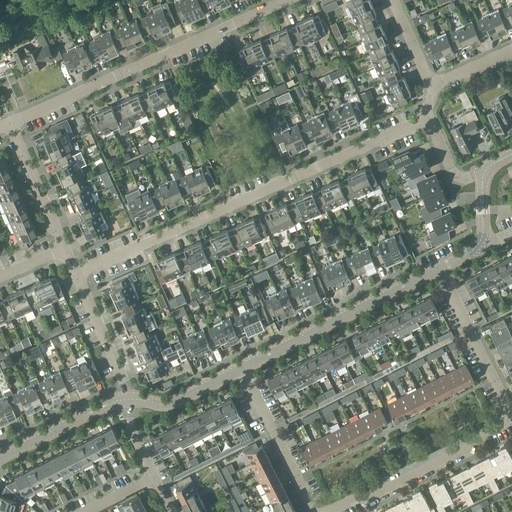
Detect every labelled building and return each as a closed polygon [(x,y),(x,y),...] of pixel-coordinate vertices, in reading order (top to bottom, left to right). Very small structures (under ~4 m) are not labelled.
[(197,17),(189,0),(179,0),(180,1),(174,3),(182,21),(187,19),(188,21),(197,17)] [(209,9),(204,0),(189,0),(197,17),(205,13),(204,11),(209,9)] [(223,5),(220,0),(204,0),(209,9),(214,7),(215,9),(223,5)] [(351,15),(372,5),(370,0),(347,0),(346,0),(349,6),(347,7),(351,15)] [(152,6),(154,10),(163,32),(172,28),(171,26),(176,24),(166,2),(161,4),(160,2),(152,6)] [(372,5),(351,15),(354,23),(356,22),(358,27),(376,20),(374,14),(376,13),(372,5)] [(414,8),(408,11),(410,16),(417,14),(414,8)] [(511,26),(504,8),(499,10),(498,9),(490,12),(500,34),(508,30),(507,28),(511,26)] [(163,32),(154,10),(146,13),(146,15),(141,17),(149,36),(154,34),(155,36),(163,32)] [(500,34),(490,12),(482,16),(483,17),(477,20),(486,38),(490,36),(491,38),(500,34)] [(426,13),(412,19),(414,25),(428,19),(426,13)] [(304,19),(314,41),(322,37),(321,35),(326,33),(330,31),(324,18),(321,20),(318,15),(313,17),(313,15),(304,19)] [(127,22),(137,43),(145,40),(145,38),(149,36),(141,17),(136,20),(135,18),(127,22)] [(292,27),(300,45),(305,43),(306,44),(314,41),(304,19),(296,23),(297,25),(292,27)] [(376,20),(358,27),(360,32),(359,33),(362,41),(384,31),(380,23),(378,24),(376,20)] [(464,24),(473,46),(482,42),(481,40),(486,38),(477,20),(472,22),(472,20),(464,24)] [(137,43),(127,22),(119,25),(120,27),(115,29),(123,47),(128,45),(129,47),(137,43)] [(473,46),(464,24),(455,27),(456,29),(451,31),(459,50),(464,47),(465,49),(473,46)] [(300,45),(292,27),(287,29),(286,27),(278,31),(286,48),(287,52),(295,49),(295,47),(300,45)] [(123,47),(115,29),(110,31),(109,30),(101,33),(111,55),(119,51),(118,49),(123,47)] [(270,36),(265,38),(270,48),(273,57),(279,54),(279,56),(287,52),(286,48),(278,31),(269,34),(270,36)] [(388,40),(384,31),(362,41),(366,49),(367,48),(370,53),(388,45),(386,41),(388,40)] [(445,32),(437,35),(447,57),(455,54),(454,52),(459,50),(451,31),(446,34),(445,32)] [(18,64),(29,60),(32,67),(45,62),(44,60),(53,56),(43,32),(36,34),(40,44),(38,44),(38,47),(26,51),(24,46),(13,50),(18,64)] [(94,39),(89,41),(97,59),(101,57),(102,59),(111,55),(101,33),(93,37),(94,39)] [(438,61),(447,57),(437,35),(429,39),(430,41),(425,43),(433,61),(438,59),(438,61)] [(260,38),(251,42),(254,48),(261,64),(269,60),(268,59),(273,57),(270,48),(265,38),(261,40),(260,38)] [(83,41),(75,45),(84,67),(93,63),(92,61),(97,59),(89,41),(84,43),(83,41)] [(261,64),(251,42),(243,46),(244,48),(239,50),(243,60),(240,62),(247,78),(264,70),(261,64)] [(75,45),(67,49),(67,50),(62,53),(70,71),(75,68),(76,70),(84,67),(75,45)] [(374,67),(396,58),(392,49),(390,50),(388,45),(370,53),(372,59),(370,59),(374,67)] [(381,80),(400,72),(397,67),(399,66),(396,58),(374,67),(377,75),(379,75),(381,80)] [(315,67),(310,69),(313,77),(318,74),(315,67)] [(334,71),(328,74),(330,79),(336,76),(334,71)] [(400,72),(381,80),(384,85),(382,86),(386,94),(407,84),(404,76),(402,77),(400,72)] [(328,74),(323,76),(326,83),(331,80),(330,79),(328,74)] [(155,85),(165,106),(173,103),(172,101),(178,99),(177,96),(180,95),(175,83),(171,84),(170,81),(165,83),(164,81),(155,85)] [(276,84),(271,87),(274,94),(280,92),(276,84)] [(407,84),(386,94),(389,102),(391,101),(393,106),(411,98),(409,93),(411,92),(407,84)] [(143,92),(151,111),(156,108),(157,110),(165,106),(155,85),(147,88),(148,90),(143,92)] [(271,88),(265,90),(268,96),(273,94),(271,88)] [(364,90),(360,92),(364,101),(368,99),(364,90)] [(288,91),(283,94),(286,101),(291,99),(288,91)] [(465,91),(458,94),(461,101),(468,98),(465,91)] [(151,111),(143,92),(138,95),(137,93),(129,96),(139,118),(147,115),(146,113),(151,111)] [(342,103),(351,125),(360,122),(359,120),(364,117),(362,114),(366,112),(357,92),(350,95),(349,99),(349,100),(342,103)] [(494,111),(487,114),(497,133),(511,125),(507,117),(508,115),(511,112),(511,109),(505,95),(493,101),(496,106),(494,107),(493,109),(494,111)] [(117,104),(125,122),(128,130),(141,124),(139,118),(129,96),(121,100),(121,102),(117,104)] [(351,125),(342,103),(333,107),(334,109),(329,111),(337,129),(342,127),(343,129),(351,125)] [(125,122),(117,104),(112,106),(111,104),(103,108),(112,130),(118,127),(121,134),(128,130),(125,122)] [(112,130),(103,108),(94,112),(95,114),(90,116),(98,134),(103,132),(104,133),(112,130)] [(463,124),(452,129),(463,152),(477,145),(472,135),(473,133),(479,130),(474,120),(478,119),(473,109),(459,117),(463,124)] [(337,129),(329,111),(324,113),(323,111),(315,115),(325,137),(333,133),(332,131),(337,129)] [(303,123),(311,141),(316,139),(317,141),(325,137),(315,115),(307,119),(308,120),(303,123)] [(47,148),(69,139),(65,131),(70,129),(66,119),(50,125),(52,130),(43,134),(45,139),(43,140),(47,148)] [(311,141),(303,123),(298,125),(297,123),(289,127),(299,148),(307,145),(306,143),(311,141)] [(279,125),(270,129),(280,152),(284,151),(284,152),(289,150),(290,152),(299,148),(289,127),(281,130),(279,125)] [(69,139),(47,148),(51,157),(53,156),(55,161),(73,153),(71,148),(72,147),(69,139)] [(173,143),(169,145),(172,154),(177,152),(173,143)] [(73,153),(55,161),(57,166),(55,167),(59,175),(81,165),(87,162),(81,149),(73,153)] [(408,166),(412,175),(421,171),(430,167),(429,164),(430,164),(429,158),(426,158),(424,153),(412,158),(408,151),(393,158),(398,168),(408,166)] [(3,164),(0,165),(0,177),(9,174),(6,168),(5,168),(3,164)] [(67,187),(85,179),(82,174),(84,173),(81,165),(59,175),(62,183),(64,182),(67,187)] [(193,169),(203,191),(211,187),(210,185),(215,183),(214,179),(217,178),(212,166),(208,167),(207,165),(202,167),(201,165),(193,169)] [(356,171),(366,193),(374,190),(373,188),(378,185),(370,167),(365,170),(364,168),(356,171)] [(189,195),(181,177),(177,169),(170,173),(173,178),(167,181),(176,203),(185,199),(184,197),(189,195)] [(181,177),(189,195),(193,193),(194,195),(203,191),(193,169),(185,173),(186,174),(181,177)] [(366,193),(356,171),(348,175),(349,177),(344,179),(352,197),(357,195),(358,197),(366,193)] [(424,196),(442,188),(441,187),(442,187),(441,181),(438,181),(435,174),(425,179),(421,171),(412,175),(406,177),(411,188),(419,186),(424,196)] [(0,189),(12,184),(10,180),(11,179),(9,174),(0,177),(0,189)] [(109,175),(103,177),(107,185),(113,183),(109,175)] [(85,179),(67,187),(69,192),(67,193),(70,201),(92,192),(89,184),(87,184),(85,179)] [(352,197),(344,179),(339,181),(338,179),(330,183),(339,205),(347,201),(347,200),(352,197)] [(176,203),(167,181),(159,184),(159,186),(154,188),(162,206),(167,204),(168,206),(176,203)] [(339,205),(330,183),(321,187),(322,189),(317,191),(325,209),(331,207),(331,208),(339,205)] [(12,184),(0,189),(0,201),(18,193),(15,188),(14,188),(12,184)] [(140,192),(150,214),(158,210),(157,208),(162,206),(154,188),(149,190),(148,189),(140,192)] [(442,188),(424,196),(427,203),(420,209),(427,222),(432,220),(441,215),(438,208),(449,203),(445,196),(447,193),(443,189),(442,189),(442,188)] [(140,192),(139,189),(125,194),(128,200),(128,201),(125,203),(131,216),(134,214),(136,218),(141,216),(142,218),(150,214),(140,192)] [(325,209),(317,191),(313,193),(312,191),(303,195),(313,216),(321,213),(320,211),(325,209)] [(92,192),(70,201),(74,210),(76,209),(78,214),(96,206),(94,201),(96,200),(92,192)] [(0,203),(4,212),(21,204),(19,200),(20,199),(18,193),(0,201),(0,203)] [(313,216),(303,195),(295,198),(296,200),(291,203),(299,221),(304,218),(305,220),(313,216)] [(299,221),(291,203),(286,205),(285,203),(277,206),(287,228),(295,224),(294,223),(299,221)] [(8,221),(26,213),(24,207),(23,208),(21,204),(4,212),(8,221)] [(96,206),(78,214),(80,218),(78,219),(82,228),(104,218),(100,210),(99,211),(96,206)] [(287,228),(277,206),(269,210),(269,212),(264,214),(272,232),(278,230),(279,232),(287,228)] [(383,206),(375,209),(377,214),(385,210),(383,206)] [(450,211),(441,215),(432,220),(437,230),(429,233),(434,244),(449,238),(446,230),(457,226),(454,221),(456,218),(452,213),(451,214),(450,211)] [(26,213),(8,221),(13,231),(30,224),(28,220),(29,219),(26,213)] [(245,221),(254,242),(262,239),(262,237),(267,235),(259,217),(254,219),(253,217),(245,221)] [(104,218),(82,228),(86,236),(88,235),(90,240),(95,238),(97,243),(105,239),(103,235),(108,232),(106,227),(108,226),(104,218)] [(232,228),(240,247),(245,244),(246,246),(254,242),(245,221),(236,224),(237,226),(232,228)] [(30,224),(13,231),(19,246),(33,240),(31,236),(35,234),(33,227),(32,228),(30,224)] [(333,227),(327,230),(330,236),(336,233),(333,227)] [(356,227),(350,229),(353,235),(359,233),(356,227)] [(240,247),(232,228),(228,230),(227,228),(218,232),(228,254),(236,250),(235,249),(240,247)] [(228,254),(218,232),(210,236),(211,238),(206,240),(214,258),(219,256),(220,258),(228,254)] [(330,238),(324,241),(326,246),(338,240),(336,234),(330,236),(330,238)] [(386,239),(396,260),(404,257),(403,255),(408,252),(400,234),(395,237),(394,235),(386,239)] [(313,235),(306,238),(308,244),(315,241),(313,235)] [(396,260),(386,239),(378,242),(379,244),(374,246),(382,264),(386,262),(387,264),(396,260)] [(214,258),(206,240),(201,242),(200,240),(192,244),(202,266),(210,262),(209,260),(214,258)] [(302,240),(294,244),(296,249),(305,246),(302,240)] [(180,252),(188,270),(193,268),(194,269),(202,266),(192,244),(184,248),(184,250),(180,252)] [(382,264),(374,246),(368,248),(368,247),(360,250),(369,272),(378,268),(377,266),(382,264)] [(284,247),(278,250),(281,256),(287,253),(284,247)] [(369,272),(360,250),(352,254),(352,256),(347,258),(355,276),(360,274),(361,276),(369,272)] [(188,270),(180,252),(175,254),(174,252),(166,255),(175,277),(183,274),(183,272),(188,270)] [(277,254),(271,257),(273,262),(280,260),(277,254)] [(292,254),(284,258),(286,263),(295,260),(292,254)] [(175,277),(166,255),(157,259),(158,261),(153,263),(161,282),(166,279),(167,281),(175,277)] [(355,276),(347,258),(342,260),(341,258),(333,262),(343,284),(351,280),(350,278),(355,276)] [(511,269),(506,258),(496,263),(505,280),(507,285),(511,282),(511,269)] [(343,284),(333,262),(325,266),(326,267),(321,270),(329,288),(334,285),(335,287),(343,284)] [(148,263),(143,266),(146,273),(152,271),(148,263)] [(496,263),(487,268),(495,285),(497,290),(507,285),(496,263)] [(487,268),(477,273),(486,290),(495,285),(487,268)] [(266,269),(261,271),(264,277),(269,275),(266,269)] [(113,298),(135,288),(132,280),(136,278),(132,270),(111,280),(112,282),(109,283),(112,289),(110,289),(113,298)] [(486,290),(477,273),(467,278),(476,295),(486,290)] [(49,276),(40,280),(50,302),(58,298),(57,297),(63,294),(55,276),(50,278),(49,276)] [(304,280),(314,302),(322,298),(321,296),(326,294),(318,276),(313,278),(312,277),(304,280)] [(236,282),(239,289),(248,285),(245,278),(236,282)] [(33,286),(28,288),(36,306),(39,312),(52,306),(50,302),(40,280),(32,284),(33,286)] [(314,302),(304,280),(296,284),(297,285),(292,288),(300,306),(304,304),(305,306),(314,302)] [(239,289),(236,282),(228,286),(231,292),(239,289)] [(22,288),(14,292),(24,314),(32,310),(31,308),(36,306),(28,288),(23,290),(22,288)] [(135,288),(113,298),(117,306),(119,305),(121,310),(139,302),(137,297),(139,296),(135,288)] [(300,306),(292,288),(286,290),(286,288),(278,292),(287,314),(296,310),(295,308),(300,306)] [(196,290),(190,293),(192,299),(199,296),(196,290)] [(7,298),(2,300),(10,318),(15,316),(16,317),(24,314),(14,292),(6,296),(7,298)] [(287,314),(278,292),(270,295),(270,297),(265,299),(273,318),(278,315),(279,317),(287,314)] [(175,296),(167,300),(170,307),(178,304),(175,296)] [(420,301),(429,319),(439,314),(430,296),(420,301)] [(254,306),(248,309),(257,330),(266,327),(265,325),(270,322),(262,305),(263,305),(260,299),(252,302),(254,306)] [(0,324),(6,322),(5,320),(10,318),(2,300),(0,300),(0,324)] [(411,306),(419,323),(429,319),(420,301),(411,306)] [(139,302),(121,310),(123,315),(121,316),(125,324),(147,315),(143,306),(142,307),(139,302)] [(401,311),(410,328),(419,323),(411,306),(401,311)] [(497,312),(499,316),(508,311),(507,307),(497,312)] [(176,309),(170,311),(173,319),(179,316),(176,309)] [(235,316),(243,334),(248,332),(249,334),(257,330),(248,309),(240,312),(240,314),(235,316)] [(400,333),(403,338),(412,333),(410,328),(401,311),(392,316),(400,333)] [(147,315),(125,324),(129,333),(131,332),(133,336),(151,328),(158,325),(152,312),(147,315)] [(499,316),(497,312),(487,317),(489,321),(499,316)] [(243,334),(235,316),(230,318),(229,317),(221,320),(231,342),(239,338),(239,336),(243,334)] [(382,321),(391,338),(400,333),(392,316),(382,321)] [(511,328),(511,329),(510,331),(504,318),(491,324),(494,330),(490,332),(495,342),(511,334),(511,335),(511,334),(511,328)] [(67,319),(61,321),(64,329),(70,326),(67,319)] [(231,342),(221,320),(213,324),(214,325),(209,328),(217,346),(222,344),(223,346),(231,342)] [(372,326),(381,343),(391,338),(382,321),(372,326)] [(60,324),(48,329),(50,335),(62,330),(60,324)] [(372,326),(363,331),(371,348),(374,353),(376,353),(382,350),(383,348),(381,343),(372,326)] [(137,351),(159,341),(155,333),(153,334),(151,328),(133,336),(135,341),(133,342),(137,351)] [(195,332),(205,354),(213,350),(212,348),(217,346),(209,328),(204,330),(203,328),(195,332)] [(46,329),(40,332),(43,338),(49,335),(46,329)] [(73,329),(66,332),(69,339),(77,336),(73,329)] [(371,348),(363,331),(353,336),(357,345),(357,346),(354,348),(359,358),(362,357),(363,355),(362,353),(371,348)] [(205,354),(195,332),(187,336),(188,337),(182,340),(190,358),(196,355),(196,357),(205,354)] [(500,352),(511,346),(511,334),(511,335),(511,334),(495,342),(500,352)] [(61,335),(52,338),(56,346),(64,342),(61,335)] [(27,336),(20,340),(23,347),(31,344),(27,336)] [(440,341),(442,344),(452,339),(450,336),(440,341)] [(345,339),(335,344),(344,361),(354,357),(355,359),(357,359),(359,358),(354,348),(351,349),(351,348),(350,349),(345,339)] [(46,341),(39,344),(43,352),(49,349),(46,341)] [(159,341),(137,351),(141,359),(143,358),(145,363),(173,350),(170,345),(162,349),(159,341)] [(431,345),(432,349),(442,344),(440,341),(431,345)] [(451,349),(459,345),(456,341),(448,344),(451,349)] [(344,361),(335,344),(326,349),(334,366),(336,370),(346,365),(344,361)] [(17,345),(8,348),(10,354),(19,351),(18,349),(19,349),(17,345)] [(38,345),(24,351),(29,362),(43,356),(38,345)] [(421,350),(423,354),(432,349),(431,345),(421,350)] [(511,346),(500,352),(505,362),(511,358),(511,346)] [(173,350),(145,363),(147,368),(145,369),(149,377),(150,376),(153,382),(162,377),(159,372),(170,368),(168,361),(179,356),(181,360),(187,358),(182,347),(176,349),(173,350)] [(435,351),(437,356),(444,352),(442,348),(435,351)] [(334,366),(326,349),(320,352),(316,354),(320,361),(325,371),(334,366)] [(411,355),(413,359),(423,354),(421,350),(411,355)] [(437,356),(435,351),(427,356),(429,360),(437,356)] [(307,359),(315,376),(316,380),(327,374),(325,371),(320,361),(316,354),(307,359)] [(402,360),(404,364),(413,359),(411,355),(402,360)] [(415,361),(417,366),(425,362),(423,357),(415,361)] [(77,363),(87,385),(95,381),(94,379),(99,377),(91,359),(86,361),(85,359),(77,363)] [(306,381),(308,384),(316,380),(315,376),(307,359),(297,364),(306,381)] [(392,365),(394,369),(404,364),(402,360),(392,365)] [(417,366),(415,361),(407,365),(410,370),(417,366)] [(87,385),(77,363),(69,366),(70,368),(65,370),(73,389),(78,386),(79,388),(87,385)] [(306,381),(297,364),(287,369),(296,386),(297,389),(308,384),(306,381)] [(456,369),(464,385),(474,380),(466,364),(456,369)] [(382,370),(384,373),(394,369),(392,365),(382,370)] [(396,371),(398,376),(406,372),(404,367),(396,371)] [(278,374),(286,391),(288,394),(297,389),(296,386),(287,369),(278,374)] [(464,385),(456,369),(446,374),(454,390),(464,385)] [(73,389),(65,370),(60,373),(59,371),(51,375),(61,396),(69,393),(68,391),(73,389)] [(384,373),(382,370),(373,375),(375,378),(384,373)] [(398,376),(396,371),(388,375),(390,380),(398,376)] [(286,391),(278,374),(268,379),(276,396),(286,391)] [(454,390),(446,374),(436,379),(444,395),(454,390)] [(61,396),(51,375),(43,378),(44,380),(38,382),(47,400),(51,398),(52,400),(61,396)] [(25,386),(34,408),(43,404),(42,402),(47,400),(38,382),(36,377),(29,380),(31,384),(25,386)] [(355,383),(357,387),(367,382),(365,378),(355,383)] [(384,383),(381,378),(374,382),(376,387),(384,383)] [(444,395),(436,379),(427,384),(435,400),(444,395)] [(167,380),(161,383),(163,388),(169,385),(167,380)] [(357,387),(355,383),(346,388),(348,392),(357,387)] [(371,384),(363,388),(365,392),(373,388),(371,384)] [(435,400),(427,384),(417,389),(425,405),(435,400)] [(34,408),(25,386),(17,390),(17,391),(12,394),(20,412),(25,410),(26,412),(34,408)] [(20,412),(12,394),(10,388),(3,391),(4,395),(0,397),(0,401),(8,420),(16,416),(15,414),(20,412)] [(336,393),(338,397),(348,392),(346,388),(336,393)] [(425,405),(417,389),(407,394),(415,410),(425,405)] [(349,395),(351,400),(359,396),(356,391),(349,395)] [(338,397),(336,393),(326,398),(328,402),(338,397)] [(415,410),(407,394),(397,399),(405,414),(415,410)] [(351,400),(349,395),(341,399),(343,404),(351,400)] [(242,419),(240,414),(231,397),(221,402),(229,419),(231,423),(232,424),(242,419)] [(328,402),(326,398),(317,403),(319,407),(328,402)] [(405,414),(397,399),(388,404),(395,419),(405,414)] [(0,423),(8,420),(0,401),(0,423)] [(329,405),(332,409),(339,406),(337,401),(329,405)] [(222,428),(231,423),(229,419),(221,402),(211,407),(222,428)] [(319,407),(317,403),(307,408),(309,412),(319,407)] [(332,409),(329,405),(321,409),(324,413),(332,409)] [(212,432),(222,428),(211,407),(202,412),(212,432)] [(297,413),(299,417),(309,412),(307,408),(297,413)] [(370,413),(378,428),(388,423),(380,408),(370,413)] [(310,415),(312,419),(320,415),(318,411),(310,415)] [(202,437),(212,432),(202,412),(192,417),(202,437)] [(299,417),(297,413),(288,418),(290,421),(299,417)] [(378,428),(370,413),(360,417),(368,433),(378,428)] [(312,419),(310,415),(302,418),(305,423),(312,419)] [(193,442),(202,437),(192,417),(182,422),(193,442)] [(368,433),(360,417),(350,422),(358,438),(368,433)] [(183,447),(193,442),(182,422),(173,427),(181,444),(183,447)] [(288,426),(290,430),(298,426),(296,422),(288,426)] [(358,438),(350,422),(341,427),(349,443),(358,438)] [(101,432),(109,448),(119,443),(111,427),(101,432)] [(172,449),(181,444),(173,427),(163,432),(172,449)] [(349,443),(341,427),(331,432),(339,448),(349,443)] [(109,448),(101,432),(91,437),(100,453),(103,460),(113,455),(109,448)] [(174,452),(172,449),(163,432),(153,437),(163,457),(174,452)] [(339,448),(331,432),(321,437),(329,453),(339,448)] [(241,441),(243,445),(252,440),(250,436),(241,441)] [(100,453),(91,437),(82,442),(90,458),(100,453)] [(329,453),(321,437),(311,442),(319,458),(329,453)] [(231,446),(233,450),(243,445),(241,441),(231,446)] [(90,458),(82,442),(72,447),(83,467),(92,463),(90,458)] [(251,464),(267,456),(262,445),(258,447),(255,442),(244,448),(251,464)] [(319,458),(311,442),(302,447),(310,463),(319,458)] [(495,454),(504,472),(511,467),(511,456),(506,445),(498,450),(499,452),(495,454)] [(233,450),(231,446),(221,451),(223,455),(233,450)] [(73,472),(83,467),(72,447),(63,452),(73,472)] [(223,455),(221,451),(212,456),(214,460),(223,455)] [(53,457),(61,473),(63,477),(73,472),(63,452),(53,457)] [(504,472),(495,454),(482,461),(497,490),(499,489),(493,477),(504,472)] [(214,460),(212,456),(202,461),(204,465),(214,460)] [(267,456),(251,464),(256,473),(272,466),(267,456)] [(61,473),(53,457),(43,462),(51,478),(61,473)] [(204,465),(202,461),(192,466),(194,470),(204,465)] [(497,490),(482,461),(469,467),(478,485),(488,480),(494,492),(497,490)] [(33,467),(44,487),(53,482),(51,478),(43,462),(33,467)] [(194,470),(192,466),(183,471),(185,474),(194,470)] [(225,476),(230,474),(226,466),(221,468),(225,476)] [(261,483),(277,476),(272,466),(256,473),(261,483)] [(44,487),(33,467),(24,471),(34,491),(34,492),(44,487)] [(478,485),(469,467),(456,474),(471,504),(474,502),(468,490),(478,485)] [(14,477),(15,480),(5,485),(21,498),(34,491),(24,471),(14,477)] [(185,474),(183,471),(173,476),(175,479),(185,474)] [(230,474),(225,476),(229,484),(234,481),(230,474)] [(471,504),(456,474),(443,480),(452,498),(462,493),(468,505),(471,504)] [(181,498),(196,489),(189,476),(178,482),(180,486),(176,488),(181,498)] [(222,476),(217,478),(222,487),(227,485),(222,476)] [(277,476),(261,483),(266,493),(282,485),(277,476)] [(452,498),(443,480),(438,483),(437,480),(429,485),(439,504),(436,506),(439,511),(446,511),(442,503),(452,498)] [(0,494),(0,506),(16,511),(21,498),(5,485),(2,495),(0,494)] [(235,495),(240,493),(236,485),(231,487),(235,495)] [(271,503),(287,495),(282,485),(266,493),(271,503)] [(500,492),(503,496),(511,492),(508,488),(500,492)] [(196,489),(181,498),(186,508),(201,499),(196,489)] [(409,498),(416,511),(424,511),(428,510),(428,511),(435,511),(433,507),(431,508),(421,489),(412,493),(414,495),(409,498)] [(503,496),(500,492),(492,496),(495,500),(503,496)] [(240,493),(235,495),(239,503),(244,501),(240,493)] [(137,495),(116,505),(119,511),(128,511),(142,505),(137,495)] [(275,511),(277,511),(292,505),(287,495),(271,503),(275,511)] [(232,508),(237,505),(233,498),(229,501),(232,508)] [(416,511),(409,498),(396,504),(399,511),(416,511)] [(201,499),(186,508),(188,511),(201,511),(206,509),(201,499)] [(479,503),(481,507),(489,503),(487,499),(479,503)] [(481,507),(479,503),(471,507),(473,511),(481,507)]
